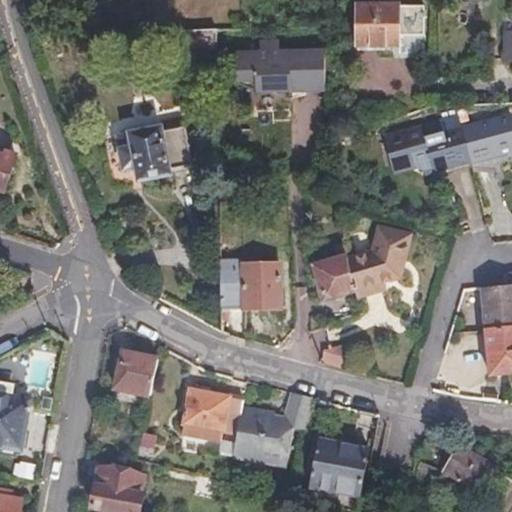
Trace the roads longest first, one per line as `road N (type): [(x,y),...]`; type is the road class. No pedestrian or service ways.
road 1 (residential): [(92,282),(210,358),(511,426)]
road 2 (residential): [(92,282),(0,14)]
road 3 (residential): [(51,511),(92,282)]
